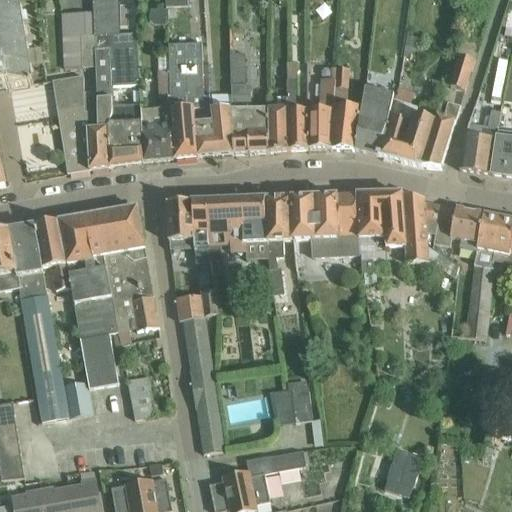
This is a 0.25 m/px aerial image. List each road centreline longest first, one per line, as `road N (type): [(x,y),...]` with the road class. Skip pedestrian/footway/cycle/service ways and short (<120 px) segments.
road 1 (residential): [(145,193),(198,511)]
road 2 (residential): [(145,193),(271,173),(351,171),(443,191)]
road 3 (residential): [(501,0),(443,191)]
road 4 (residential): [(0,216),(145,193)]
